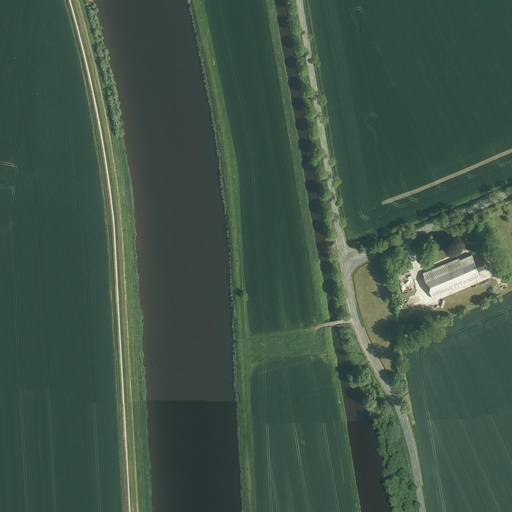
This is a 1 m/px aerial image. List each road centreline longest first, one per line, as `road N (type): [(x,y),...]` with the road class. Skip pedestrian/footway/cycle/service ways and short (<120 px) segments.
road 1 (tertiary): [(344,264),(361,335),(406,426),(424,511)]
road 2 (tertiary): [(299,0),(343,255)]
road 3 (tertiary): [(371,253),(511,192)]
